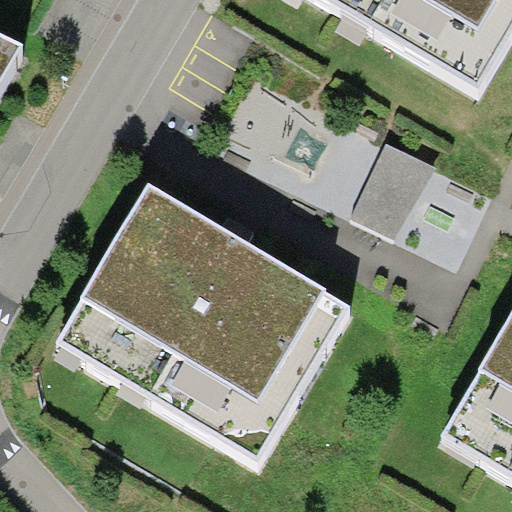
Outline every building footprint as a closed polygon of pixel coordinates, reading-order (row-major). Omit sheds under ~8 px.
[(511,36),(511,0),(288,0),(472,105),(511,36)] [(0,93),(22,57),(0,46),(0,93)] [(435,170),(387,146),(350,220),(399,244),(435,170)] [(345,316),(152,198),(59,349),(253,467),(345,316)] [(511,319),(440,445),(511,486),(511,319)]
